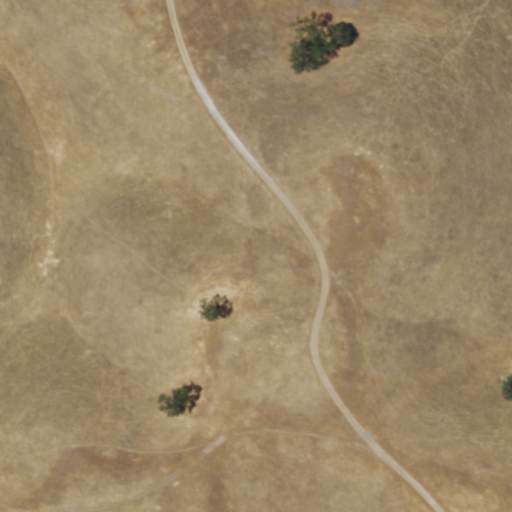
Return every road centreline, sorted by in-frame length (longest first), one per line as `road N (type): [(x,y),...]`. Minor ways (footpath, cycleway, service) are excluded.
road 1 (track): [(355,442),(316,364),(322,282),(306,228),(190,76),(171,0)]
road 2 (track): [(445,511),(355,442),(229,432),(121,507),(0,502)]
